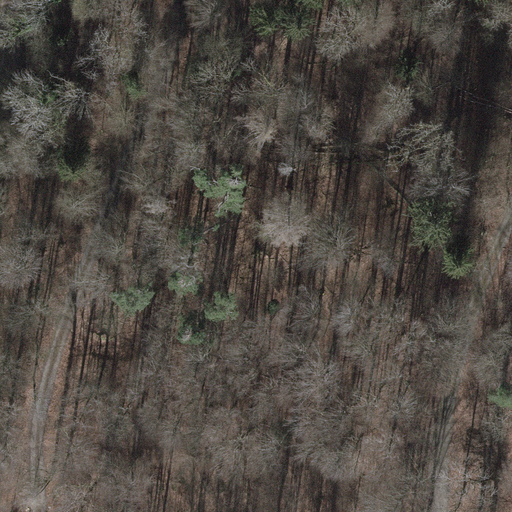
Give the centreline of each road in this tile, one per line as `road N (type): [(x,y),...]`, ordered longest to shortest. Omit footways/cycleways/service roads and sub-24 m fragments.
road 1 (track): [(183,0),(171,61),(50,379),(39,427),(41,511)]
road 2 (track): [(511,219),(450,386),(441,511)]
